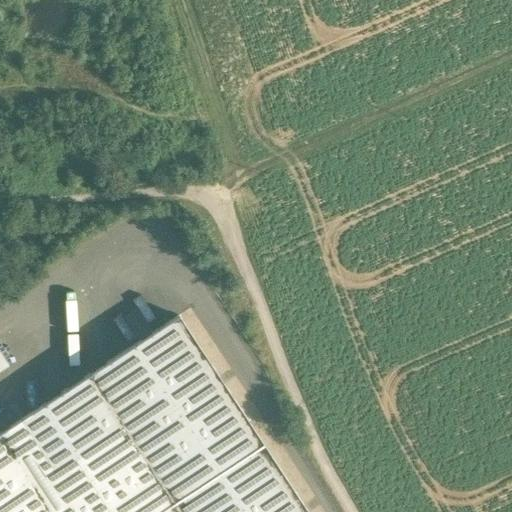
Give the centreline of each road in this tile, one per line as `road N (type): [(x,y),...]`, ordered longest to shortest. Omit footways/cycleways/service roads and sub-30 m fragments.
road 1 (track): [(0,211),(215,185),(351,511)]
road 2 (track): [(215,185),(296,156),(244,0)]
road 3 (track): [(511,59),(296,156)]
